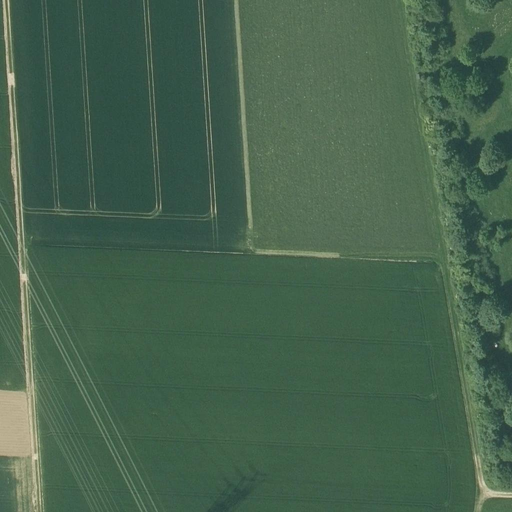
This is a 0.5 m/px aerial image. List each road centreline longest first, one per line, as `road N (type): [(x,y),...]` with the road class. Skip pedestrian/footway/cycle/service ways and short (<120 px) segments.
road 1 (track): [(6,0),(38,511)]
road 2 (track): [(399,0),(483,494)]
